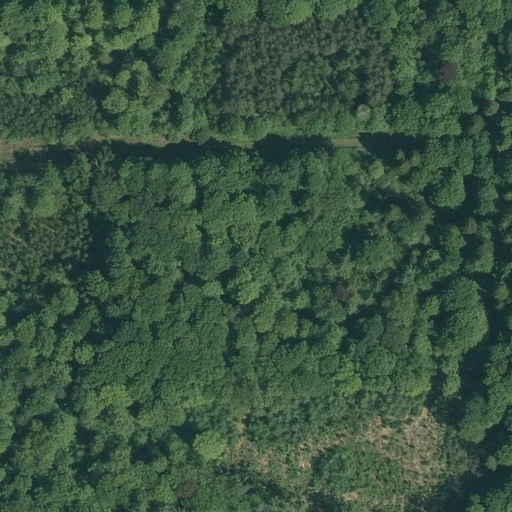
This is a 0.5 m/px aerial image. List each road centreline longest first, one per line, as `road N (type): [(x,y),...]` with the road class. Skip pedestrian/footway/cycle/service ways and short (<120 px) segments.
road 1 (track): [(0,153),(511,135)]
road 2 (track): [(491,367),(502,0)]
